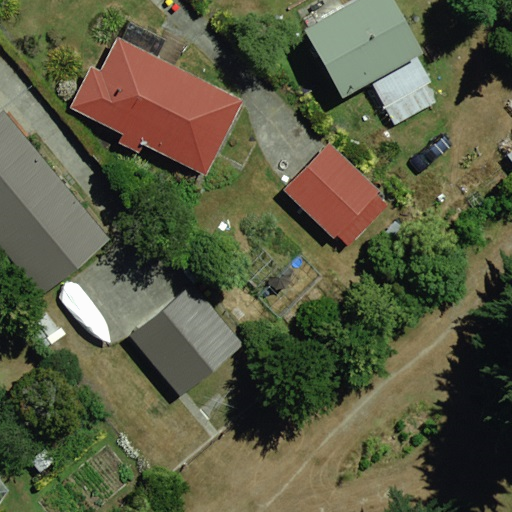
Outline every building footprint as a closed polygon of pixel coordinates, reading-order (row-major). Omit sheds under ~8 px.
[(389,0),(304,0),(285,10),(335,112),(423,69),(389,0)] [(91,16),(46,98),(185,174),(230,92),(91,16)] [(0,119),(0,259),(33,298),(102,238),(0,119)] [(301,132),(259,177),(322,235),(364,191),(301,132)] [(168,275),(102,328),(157,398),(223,345),(168,275)]
